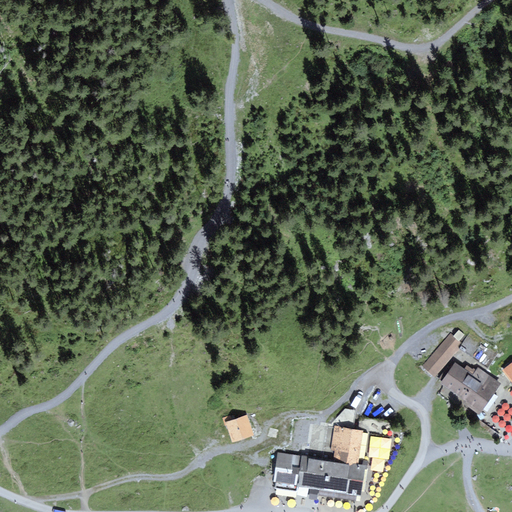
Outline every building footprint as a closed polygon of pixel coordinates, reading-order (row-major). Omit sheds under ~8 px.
[(451,333),(422,364),(433,375),(463,343),(451,333)] [(511,360),(502,368),(511,380),(511,360)] [(476,376),(457,362),(442,382),(484,414),(486,411),(493,416),(511,391),(482,368),(476,376)] [(247,417),(225,425),(232,443),(254,434),(247,417)] [(300,454),(296,483),(363,491),(366,462),(359,461),(363,428),(335,424),(330,458),(300,454)] [(296,483),(300,454),(277,451),(274,480),(296,483)]
